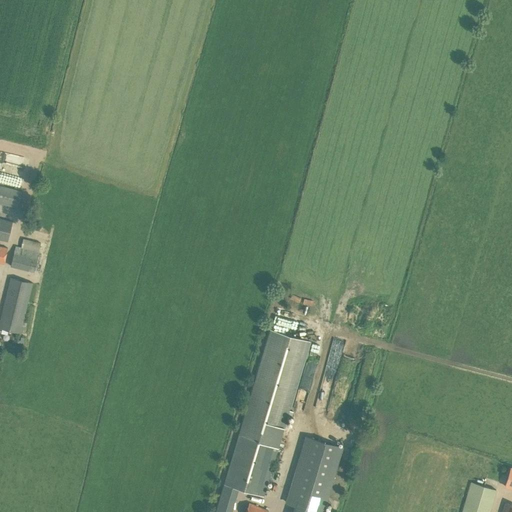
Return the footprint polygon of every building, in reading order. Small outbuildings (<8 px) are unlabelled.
[(0,160),(0,173),(16,177),(19,165),(0,160)] [(0,203),(18,208),(22,190),(0,184),(0,203)] [(0,238),(8,241),(12,221),(0,218),(0,238)] [(34,271),(41,243),(23,238),(21,247),(16,245),(10,266),(34,271)] [(0,327),(20,333),(33,282),(10,277),(0,319),(0,327)] [(263,496),(310,340),(270,329),(224,484),(263,496)] [(307,436),(287,503),(291,504),(317,511),(321,511),(341,446),(307,436)] [(489,511),(496,489),(470,482),(461,511),(489,511)] [(222,511),(226,487),(215,486),(210,511),(222,511)] [(268,511),(269,510),(249,502),(245,511),(268,511)] [(300,511),(278,502),(273,511),(300,511)] [(511,511),(511,504),(505,502),(501,511),(511,511)]
